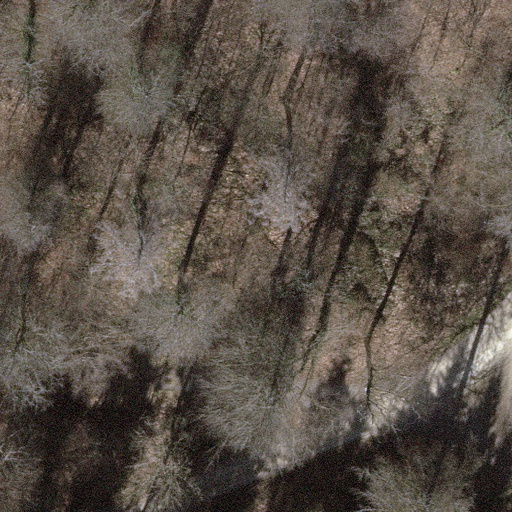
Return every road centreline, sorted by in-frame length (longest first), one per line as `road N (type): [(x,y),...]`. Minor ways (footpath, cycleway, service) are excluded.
road 1 (track): [(443,398),(0,354)]
road 2 (track): [(443,398),(133,511)]
